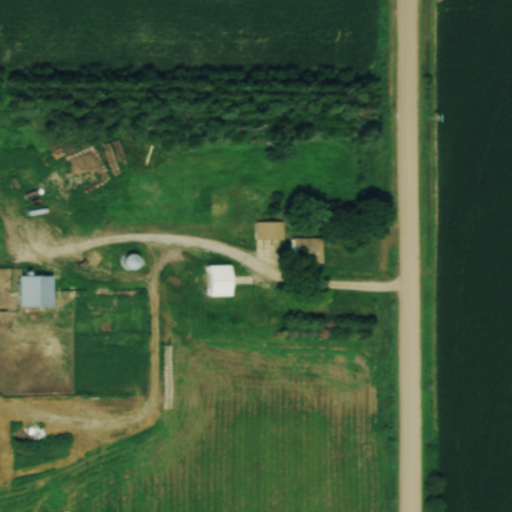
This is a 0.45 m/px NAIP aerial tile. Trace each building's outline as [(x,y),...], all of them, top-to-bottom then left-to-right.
[(279,240),(279,222),(251,222),(251,240),(279,240)] [(290,239),(290,262),(316,262),(316,239),(290,239)] [(116,261),(123,270),(133,262),(126,253),(116,261)] [(224,265),(202,265),(202,296),(224,296),(224,265)] [(47,275),(14,275),(14,306),(47,306),(47,275)]
